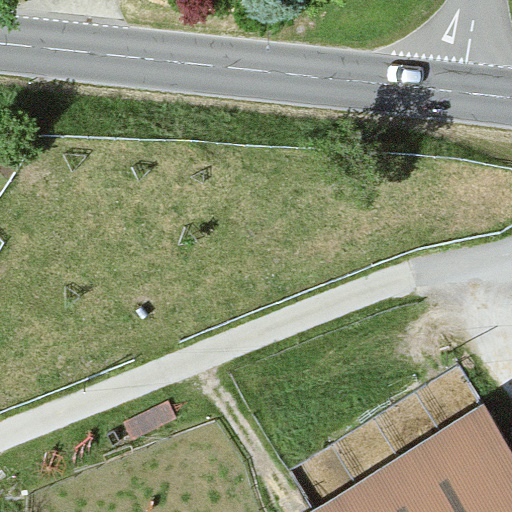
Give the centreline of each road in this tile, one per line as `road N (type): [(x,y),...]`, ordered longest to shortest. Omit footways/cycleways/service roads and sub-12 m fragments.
road 1 (residential): [(0,434),(373,283),(511,257)]
road 2 (secondary): [(0,43),(459,90)]
